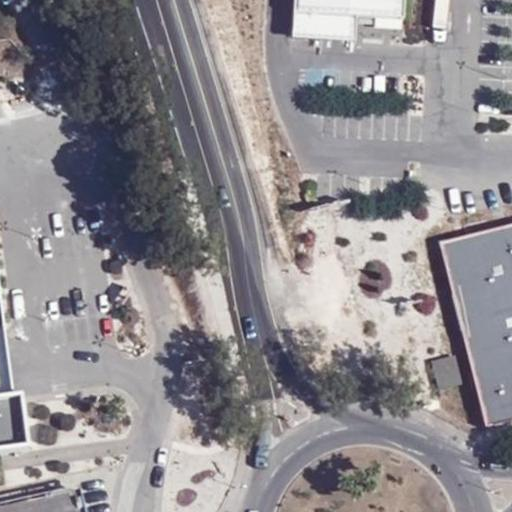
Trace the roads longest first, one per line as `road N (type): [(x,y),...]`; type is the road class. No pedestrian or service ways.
road 1 (secondary): [(152,0),(245,308)]
road 2 (secondary): [(245,308),(260,397),(262,489)]
road 3 (secondary): [(364,424),(301,392),(245,308)]
road 4 (secondary): [(364,424),(304,442),(262,489)]
